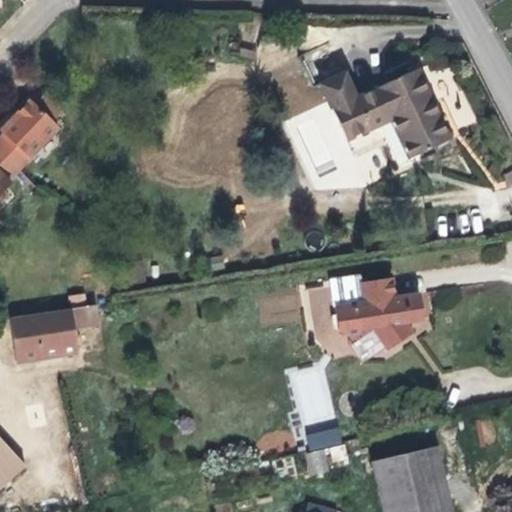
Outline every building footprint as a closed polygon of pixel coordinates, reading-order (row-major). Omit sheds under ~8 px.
[(448,120),(415,54),(355,83),(343,58),(317,71),(345,128),(388,107),(406,140),(448,120)] [(57,110),(46,101),(37,111),(47,121),(57,110)] [(37,111),(32,106),(22,116),(2,136),(5,139),(0,144),(0,155),(21,175),(61,133),(47,121),(37,111)] [(0,175),(10,185),(21,175),(0,155),(0,175)] [(0,201),(13,188),(10,185),(0,175),(0,201)] [(364,286),(362,277),(334,282),(339,310),(367,305),(364,286)] [(422,297),(398,300),(395,281),(364,286),(367,305),(339,310),(343,334),(352,342),(365,339),(364,337),(380,334),(400,351),(413,337),(403,326),(426,323),(422,297)] [(10,322),(17,363),(78,354),(75,332),(101,328),(98,308),(10,322)] [(318,361),(285,372),(302,424),(335,414),(318,361)] [(478,444),(492,445),(494,421),(479,421),(478,444)] [(338,427),(304,437),(309,452),(342,443),(338,427)] [(332,466),(348,462),(344,444),(328,447),(332,466)] [(0,495),(25,473),(0,446),(0,495)] [(450,511),(435,448),(373,463),(385,511),(450,511)] [(322,449),(303,455),(311,477),(329,470),(322,449)]
